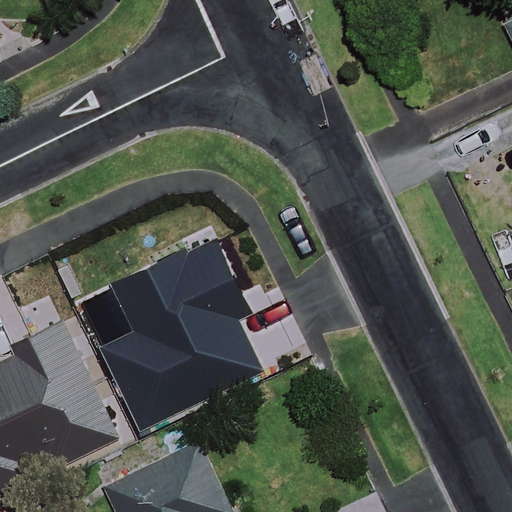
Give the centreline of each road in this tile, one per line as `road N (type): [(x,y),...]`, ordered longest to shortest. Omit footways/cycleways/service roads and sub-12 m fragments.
road 1 (residential): [(497,511),(271,32)]
road 2 (residential): [(0,165),(271,32)]
